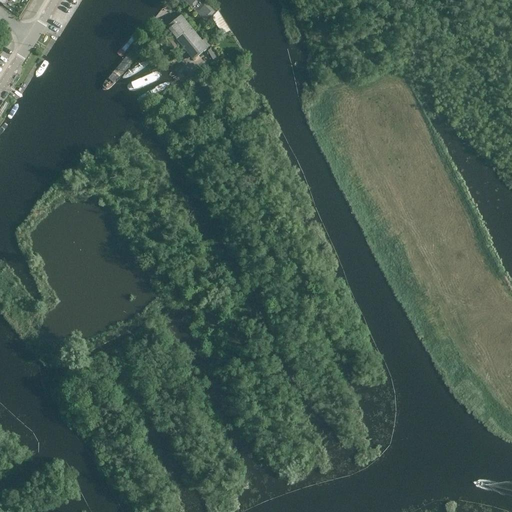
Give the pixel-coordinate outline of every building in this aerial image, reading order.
[(215,12),(202,0),(182,0),(206,22),(215,12)] [(166,28),(167,28),(193,60),(211,45),(206,38),(202,41),(181,16),(166,28)] [(215,64),(220,62),(213,48),(208,51),(215,64)] [(212,80),(223,73),(217,65),(202,75),(214,93),(218,90),(212,80)] [(156,111),(167,105),(162,96),(151,103),(156,111)]
